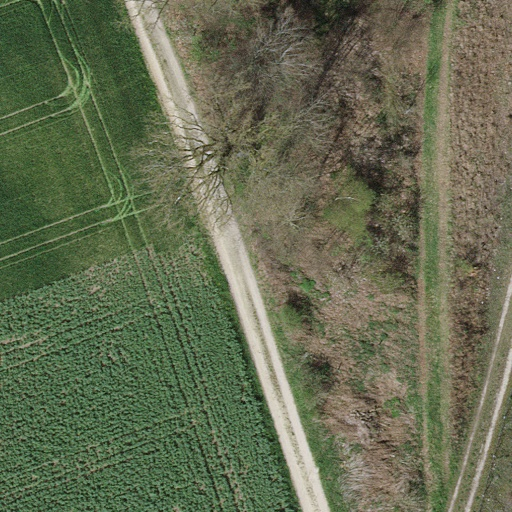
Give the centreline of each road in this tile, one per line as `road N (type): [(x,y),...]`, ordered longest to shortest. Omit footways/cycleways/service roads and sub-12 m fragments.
road 1 (track): [(141,0),(313,511)]
road 2 (track): [(511,353),(461,511)]
